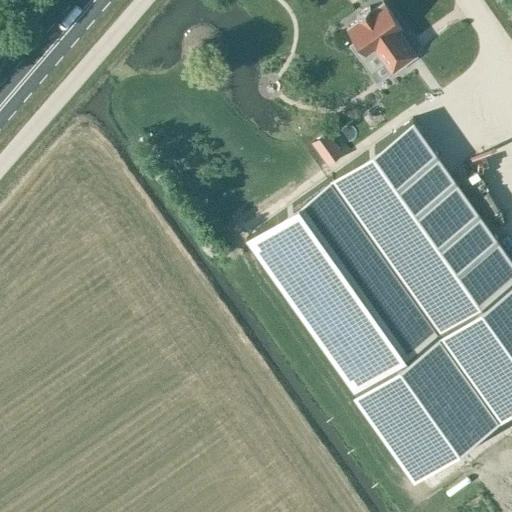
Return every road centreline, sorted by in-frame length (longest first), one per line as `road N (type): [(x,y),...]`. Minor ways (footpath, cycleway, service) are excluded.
road 1 (unclassified): [(0,165),(143,0)]
road 2 (primary): [(0,109),(94,0)]
